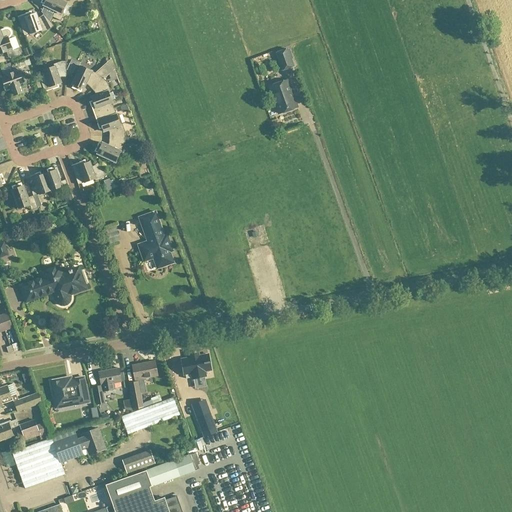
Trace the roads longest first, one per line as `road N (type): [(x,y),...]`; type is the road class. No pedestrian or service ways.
road 1 (unclassified): [(221,325),(511,268)]
road 2 (residential): [(0,370),(221,325)]
road 3 (residential): [(1,124),(21,163),(71,150),(84,142),(72,103)]
